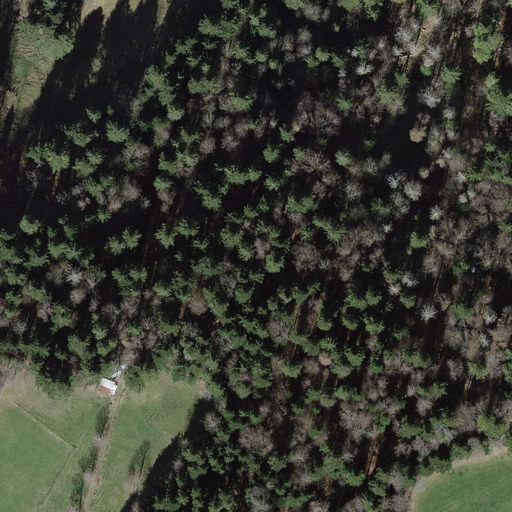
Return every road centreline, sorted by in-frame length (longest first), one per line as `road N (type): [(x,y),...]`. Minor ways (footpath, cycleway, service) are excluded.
road 1 (track): [(257,511),(511,426)]
road 2 (track): [(89,511),(119,394)]
